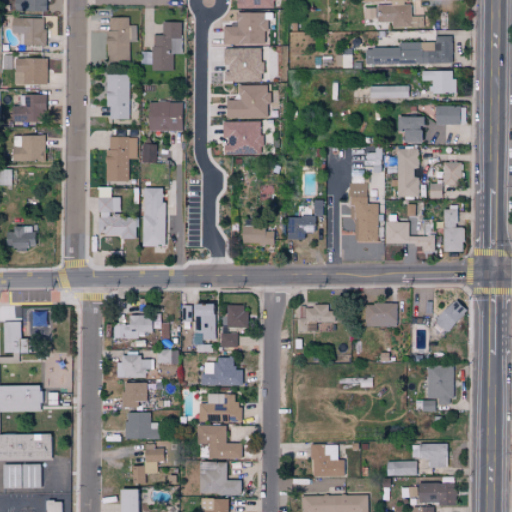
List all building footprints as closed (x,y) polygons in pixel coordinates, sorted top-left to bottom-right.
[(45,0),(13,0),(13,10),(45,11),(45,0)] [(274,8),(273,0),(237,0),(237,7),(274,8)] [(375,5),(376,22),(390,22),(390,27),(422,26),(422,16),(410,16),(409,4),(375,5)] [(222,26),(222,44),(265,44),(265,12),(235,12),(235,26),(222,26)] [(128,16),(108,17),(109,29),(105,29),(106,60),(129,59),(128,42),(136,41),(135,24),(128,25),(128,16)] [(44,45),(44,18),(11,17),(11,33),(22,33),(22,44),(44,45)] [(181,21),(162,21),(161,35),(152,34),(151,70),(172,70),(173,53),(181,53),(181,21)] [(364,64),(451,63),(451,35),(433,36),(433,42),(397,42),(397,47),(363,47),(364,64)] [(224,48),(224,71),(223,72),(223,81),(262,81),(261,47),(224,48)] [(46,84),(47,58),(14,58),(14,83),(46,84)] [(451,70),(420,71),(420,81),(428,81),(429,93),(455,93),(455,78),(451,78),(451,70)] [(106,118),(128,119),(129,74),(106,74),(106,118)] [(225,100),(225,118),(269,117),(268,84),(238,85),(239,99),(225,100)] [(408,86),(368,85),(368,97),(408,98),(408,86)] [(43,94),(19,94),(19,105),(11,105),(11,121),(44,120),(43,94)] [(147,101),(147,130),(181,131),(182,101),(147,101)] [(465,124),(464,106),(434,106),(434,124),(465,124)] [(420,142),(420,116),(396,116),(396,129),(402,129),(402,142),(420,142)] [(222,138),(225,138),(225,154),(262,153),(261,121),(221,122),(222,138)] [(43,135),(12,135),(11,160),(43,161),(43,135)] [(128,181),(128,158),(136,158),(136,137),(107,136),(106,180),(128,181)] [(141,162),(155,162),(156,144),(142,143),(141,162)] [(397,149),(396,196),(417,196),(417,178),(416,178),(416,149),(397,149)] [(381,159),(381,150),(365,150),(366,159),(381,159)] [(460,161),(442,162),(442,185),(461,185),(460,161)] [(11,169),(0,168),(0,184),(10,185),(11,169)] [(441,198),(442,184),(428,183),(427,197),(441,198)] [(164,188),(142,187),(141,245),(163,245),(164,188)] [(135,236),(135,215),(108,216),(108,212),(120,212),(120,197),(98,197),(98,237),(135,236)] [(457,209),(443,209),(441,251),(463,252),(464,227),(457,227),(457,209)] [(285,216),(285,239),(304,239),(304,233),(313,233),(313,216),(285,216)] [(385,243),(416,244),(416,251),(435,251),(435,236),(408,236),(408,222),(385,222),(385,243)] [(241,243),(272,244),(273,231),(264,231),(264,226),(241,225),(241,243)] [(5,228),(6,249),(25,248),(25,245),(33,245),(32,227),(5,228)] [(434,323),(448,333),(464,308),(450,298),(434,323)] [(395,304),(364,303),(363,325),(395,326),(395,304)] [(213,339),(213,304),(181,304),(181,321),(194,321),(194,344),(203,344),(203,339),(213,339)] [(246,327),(245,304),(225,305),(226,328),(246,327)] [(330,305),(298,306),(298,331),(315,331),(315,322),(331,321),(330,305)] [(47,311),(31,311),(30,337),(46,337),(47,311)] [(128,316),(128,324),(113,325),(113,337),(150,336),(150,315),(128,316)] [(20,322),(3,321),(2,353),(11,353),(11,361),(17,361),(18,352),(29,352),(29,339),(20,339),(20,322)] [(220,347),(236,347),(236,333),(220,333),(220,347)] [(118,377),(146,378),(146,369),(153,370),(153,359),(141,359),(141,355),(118,355),(118,377)] [(233,357),(215,357),(215,362),(201,362),(200,385),(241,386),(241,369),(233,369),(233,357)] [(451,365),(426,365),(426,399),(437,399),(437,405),(451,405),(451,365)] [(122,407),(138,407),(138,401),(147,401),(147,382),(122,382),(122,407)] [(39,385),(0,385),(0,411),(39,411),(39,385)] [(198,422),(241,422),(241,404),(234,404),(234,394),(207,394),(206,403),(198,403),(198,422)] [(124,413),(125,439),(162,438),(161,424),(150,424),(149,412),(124,413)] [(241,459),(241,443),(225,443),(225,426),(196,425),(196,444),(208,444),(208,458),(241,459)] [(0,460),(54,460),(53,433),(0,434),(0,460)] [(428,468),(447,468),(446,443),(411,444),(411,459),(427,458),(428,468)] [(142,466),(131,466),(131,483),(143,483),(143,473),(157,473),(157,461),(164,461),(164,448),(154,448),(154,444),(142,444),(142,466)] [(342,476),(342,460),(336,460),(336,444),(309,444),(310,477),(342,476)] [(241,480),(226,480),(226,462),(198,461),(198,494),(240,495),(241,480)] [(415,461),(384,462),(385,476),(415,475),(415,461)] [(42,464),(2,464),(3,488),(43,488),(42,464)] [(454,483),(416,483),(416,504),(454,504),(454,483)] [(136,511),(136,489),(117,489),(117,511),(136,511)] [(366,511),(367,495),(301,495),(300,511),(366,511)] [(227,511),(228,499),(200,498),(200,511),(227,511)] [(45,511),(61,511),(61,501),(45,501),(45,511)]
